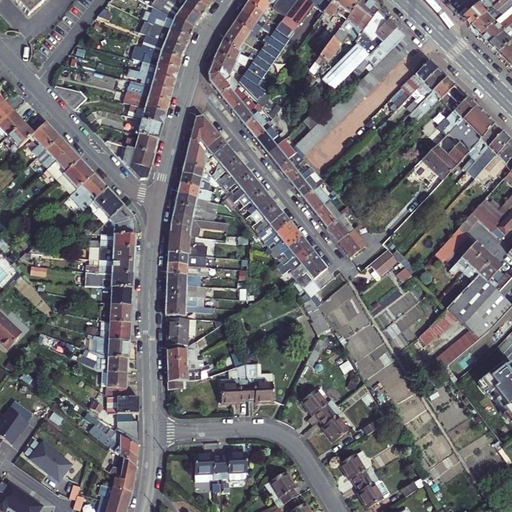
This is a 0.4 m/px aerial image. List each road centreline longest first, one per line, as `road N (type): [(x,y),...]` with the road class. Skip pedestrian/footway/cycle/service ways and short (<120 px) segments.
road 1 (residential): [(188,79),(344,272)]
road 2 (residential): [(150,433),(148,288),(158,198)]
road 3 (residential): [(338,511),(306,459),(275,433),(150,433)]
road 4 (residential): [(158,198),(123,181),(0,49)]
road 5 (primary): [(405,0),(511,105)]
road 6 (residential): [(158,198),(188,79)]
